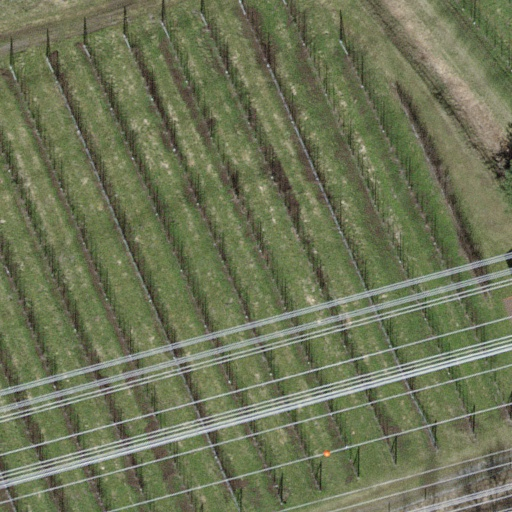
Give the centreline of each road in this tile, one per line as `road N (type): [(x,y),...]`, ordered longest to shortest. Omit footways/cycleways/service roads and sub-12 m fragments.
road 1 (track): [(511,243),(322,0)]
road 2 (track): [(511,448),(347,511)]
